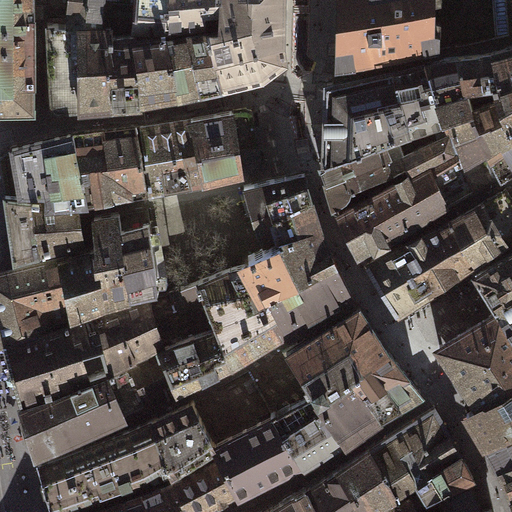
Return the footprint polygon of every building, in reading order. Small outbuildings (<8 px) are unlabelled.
[(0,0),(0,110),(34,110),(33,0),(0,0)] [(71,0),(70,23),(69,27),(114,26),(114,30),(133,30),(134,0),(71,0)] [(284,0),(134,0),(133,30),(163,30),(185,28),(210,27),(225,86),(260,79),(287,62),(283,41),(284,0)] [(434,47),(435,0),(336,0),(337,21),(336,67),(420,50),(434,47)] [(70,23),(47,24),(49,102),(51,105),(55,107),(111,104),(108,31),(114,30),(114,26),(69,27),(70,23)] [(204,91),(225,86),(210,27),(185,28),(204,91)] [(181,96),(204,91),(185,28),(163,30),(181,96)] [(144,101),(133,30),(114,30),(108,31),(111,104),(144,101)] [(133,30),(144,101),(181,96),(163,30),(133,30)] [(511,46),(493,51),(497,85),(493,86),(494,92),(495,98),(511,131),(511,46)] [(469,97),(472,97),(494,92),(493,86),(497,85),(493,51),(460,56),(469,97)] [(460,56),(426,61),(446,119),(442,120),(448,134),(453,154),(456,166),(459,164),(473,189),(494,178),(481,152),(486,149),(468,107),(473,106),(472,97),(469,97),(460,56)] [(423,62),(328,81),(326,163),(398,133),(408,166),(411,174),(453,154),(448,134),(442,120),(446,119),(426,61),(423,62)] [(511,131),(495,98),(473,106),(468,107),(486,149),(499,174),(511,166),(511,131)] [(241,107),(233,108),(235,127),(254,127),(250,110),(241,107)] [(220,176),(240,171),(238,146),(235,127),(233,108),(207,112),(189,115),(195,157),(199,157),(202,180),(220,176)] [(173,185),(202,180),(199,157),(195,157),(189,115),(168,117),(139,121),(149,190),(173,185)] [(129,192),(149,190),(139,121),(119,124),(104,125),(110,172),(114,171),(118,194),(129,192)] [(101,197),(118,194),(114,171),(110,172),(104,125),(90,127),(74,129),(86,199),(101,197)] [(258,145),(254,127),(235,127),(238,146),(258,145)] [(55,204),(77,201),(86,199),(74,129),(44,136),(29,140),(12,144),(0,155),(0,160),(2,175),(4,193),(54,197),(55,204)] [(398,133),(326,163),(335,206),(350,199),(353,195),(360,191),(362,185),(408,166),(398,133)] [(261,166),(258,145),(238,146),(240,171),(261,166)] [(456,166),(453,154),(411,174),(338,212),(347,233),(356,253),(417,221),(473,189),(459,164),(456,166)] [(305,169),(243,183),(259,237),(278,231),(272,213),(312,195),(305,169)] [(511,193),(507,186),(480,202),(502,241),(511,235),(511,193)] [(83,240),(77,201),(55,204),(54,197),(4,193),(12,255),(83,240)] [(250,261),(244,264),(260,293),(270,288),(286,278),(334,257),(320,227),(312,195),(272,213),(278,231),(281,239),(248,254),(250,261)] [(423,231),(366,260),(381,285),(396,309),(423,292),(489,250),(502,241),(480,202),(423,231)] [(145,207),(89,214),(96,246),(105,301),(147,296),(160,293),(156,249),(145,207)] [(105,301),(96,246),(5,268),(0,269),(0,330),(3,342),(78,317),(77,314),(105,301)] [(511,249),(475,272),(499,310),(511,329),(511,249)] [(354,297),(334,257),(286,278),(270,288),(291,329),(354,297)] [(260,293),(244,264),(181,286),(189,310),(207,306),(216,328),(235,362),(291,329),(270,288),(260,293)] [(78,317),(3,342),(19,399),(163,347),(147,296),(78,317)] [(320,394),(351,375),(350,372),(389,349),(359,303),(283,346),(312,394),(318,391),(320,394)] [(511,329),(499,310),(438,345),(478,404),(511,384),(511,329)] [(163,347),(179,390),(235,362),(216,328),(163,347)] [(179,390),(163,347),(19,399),(35,452),(54,444),(179,390)] [(350,372),(351,375),(381,413),(421,390),(389,349),(350,372)] [(320,394),(346,437),(381,413),(351,375),(320,394)] [(511,384),(478,404),(466,411),(485,441),(511,429),(511,384)] [(320,454),(346,437),(320,394),(318,391),(312,394),(294,402),(276,411),(307,462),(320,454)] [(193,398),(153,417),(172,469),(213,444),(193,398)] [(419,481),(461,454),(434,406),(371,446),(395,496),(419,481)] [(307,462),(276,411),(272,413),(213,444),(218,452),(236,486),(238,490),(298,461),(300,465),(307,462)] [(153,417),(71,448),(57,453),(37,460),(53,511),(59,511),(91,502),(148,483),(172,469),(153,417)] [(509,488),(511,494),(511,493),(511,429),(485,441),(509,488)] [(361,511),(368,511),(395,496),(371,446),(339,464),(361,511)] [(218,452),(169,478),(120,498),(124,511),(185,511),(236,486),(218,452)] [(439,491),(469,477),(474,475),(461,454),(419,481),(422,487),(411,494),(415,502),(439,491)] [(318,511),(361,511),(339,464),(306,483),(318,511)] [(492,511),(492,508),(483,511),(469,477),(439,491),(447,511),(492,511)] [(270,511),(318,511),(306,483),(268,505),(270,511)] [(372,511),(418,511),(415,502),(411,494),(380,507),(372,511)] [(93,506),(73,511),(124,511),(120,498),(93,506)]
